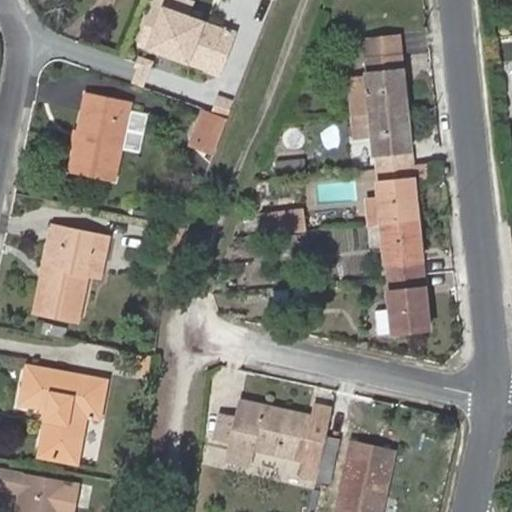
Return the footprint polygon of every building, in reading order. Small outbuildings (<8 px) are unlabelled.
[(154,39),(165,10),(160,8),(162,0),(156,0),(142,43),(178,57),(182,45),(177,43),(175,47),(154,39)] [(232,35),(218,29),(185,16),(190,3),(183,0),(162,0),(160,8),(165,10),(154,39),(175,47),(177,43),(182,45),(178,57),(205,67),(219,72),(232,35)] [(373,113),(409,110),(403,52),(402,37),(366,40),(367,55),(368,83),(353,86),(356,114),(373,113)] [(349,57),(353,86),(368,83),(367,55),(349,57)] [(129,104),(84,95),(69,171),(114,179),(129,104)] [(212,110),(225,115),(229,103),(216,99),(212,110)] [(213,150),(226,115),(225,115),(212,110),(205,108),(192,142),(213,150)] [(414,162),(409,110),(373,113),(378,166),(414,162)] [(373,113),(360,114),(362,133),(375,132),(373,113)] [(414,162),(378,166),(381,197),(382,203),(383,222),(420,219),(414,162)] [(382,203),(381,197),(360,199),(363,223),(383,222),(382,203)] [(307,206),(263,210),(264,231),(308,227),(307,206)] [(386,246),(388,275),(425,272),(420,219),(383,222),(386,246)] [(371,248),(386,246),(383,222),(368,223),(371,248)] [(52,226),(49,242),(63,245),(67,229),(52,226)] [(63,245),(49,242),(43,266),(55,268),(52,281),(46,280),(39,313),(75,320),(85,274),(90,252),(102,254),(106,237),(67,229),(63,245)] [(98,276),(102,254),(90,252),(85,274),(98,276)] [(55,268),(43,266),(33,312),(39,313),(46,280),(52,281),(55,268)] [(425,272),(388,275),(392,308),(394,332),(431,328),(425,272)] [(310,284),(297,285),(298,299),(310,298),(310,284)] [(290,286),(275,286),(275,300),(291,300),(290,286)] [(394,332),(392,308),(371,309),(374,335),(394,332)] [(47,409),(45,421),(38,456),(76,463),(86,417),(97,418),(104,381),(27,367),(19,404),(40,408),(47,409)] [(292,457),(301,414),(257,404),(248,447),(292,457)] [(38,420),(45,421),(47,409),(40,408),(38,420)] [(311,408),(309,416),(298,466),(296,477),(313,480),(318,460),(323,435),(324,435),(324,431),(329,412),(311,408)] [(298,466),(309,416),(301,414),(292,457),(290,465),(298,466)] [(335,437),(324,435),(323,435),(318,460),(313,480),(326,482),(330,463),(335,437)] [(349,438),(343,462),(367,467),(372,445),(349,438)] [(367,467),(343,462),(331,511),(376,511),(393,450),(372,445),(367,467)] [(0,488),(22,493),(25,476),(0,471),(0,488)] [(61,511),(67,484),(25,476),(22,493),(29,494),(25,511),(61,511)] [(71,511),(76,486),(67,484),(61,511),(71,511)] [(25,511),(29,494),(22,493),(18,511),(25,511)]
